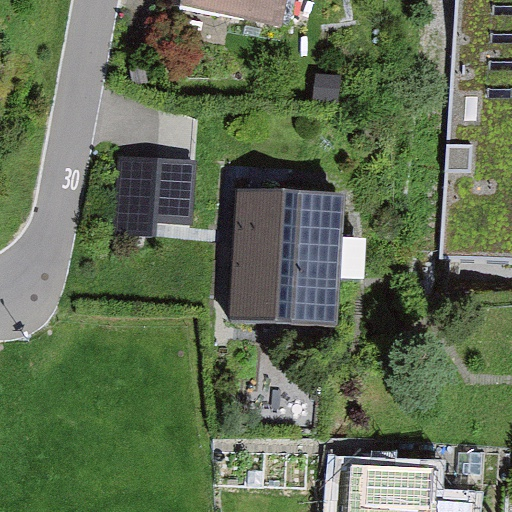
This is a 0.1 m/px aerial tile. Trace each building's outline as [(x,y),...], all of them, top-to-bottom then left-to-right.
[(181,0),(180,9),(280,26),(284,0),(181,0)] [(511,0),(453,0),(441,257),(511,260),(511,0)] [(340,76),(316,74),(314,102),(338,104),(340,76)] [(139,158),(123,156),(116,235),(154,239),(156,222),(193,226),(198,163),(139,158)] [(340,192),(236,190),(235,239),(232,322),(337,324),(340,192)] [(437,511),(439,480),(351,475),(348,511),(437,511)]
